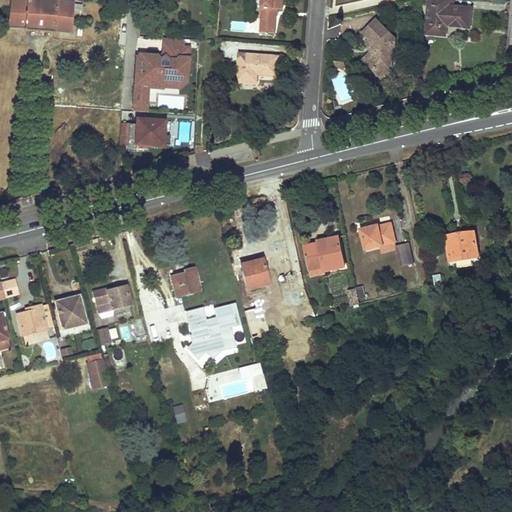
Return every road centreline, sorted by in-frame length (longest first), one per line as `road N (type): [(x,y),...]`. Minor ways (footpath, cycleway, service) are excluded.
road 1 (primary): [(0,237),(314,157)]
road 2 (residential): [(314,157),(319,0)]
road 3 (primary): [(314,157),(440,124)]
